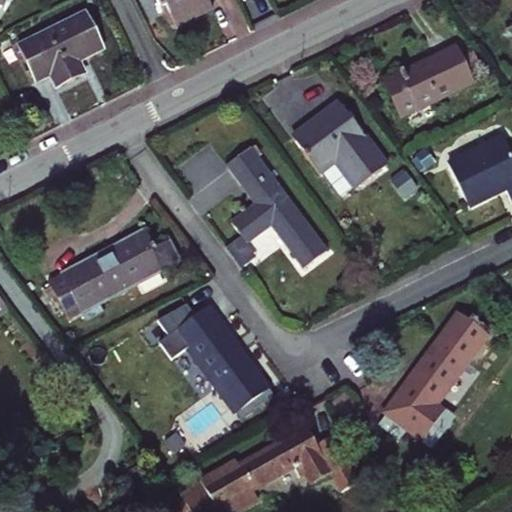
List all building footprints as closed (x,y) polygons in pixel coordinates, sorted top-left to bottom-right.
[(157,0),(162,9),(166,7),(175,25),(212,7),(208,0),(157,0)] [(215,12),(212,7),(175,25),(177,30),(215,12)] [(85,15),(17,48),(36,87),(50,80),(56,92),(88,76),(82,65),(104,54),(85,15)] [(402,119),(473,84),(461,58),(456,49),(386,83),(402,119)] [(473,52),(461,58),(473,84),(475,86),(487,80),(473,52)] [(357,190),(386,170),(340,105),(293,138),(319,175),(337,162),(357,190)] [(511,157),(502,138),(447,165),(468,209),(507,190),(511,201),(511,157)] [(273,227),(305,270),(328,253),(250,149),(227,166),(256,205),(232,224),(248,245),(273,227)] [(100,303),(172,264),(163,247),(154,252),(144,232),(62,276),(65,281),(76,304),(85,320),(103,310),(100,303)] [(76,304),(65,281),(52,288),(64,311),(76,304)] [(0,314),(8,308),(0,297),(0,314)] [(170,337),(182,355),(188,351),(241,421),(274,397),(209,308),(170,337)] [(437,407),(487,336),(457,315),(385,414),(387,416),(379,427),(400,443),(408,432),(433,449),(454,419),(437,407)] [(200,482),(182,492),(179,493),(189,511),(241,511),(259,502),(254,493),(296,470),(301,480),(306,476),(312,489),(332,477),(342,495),(358,486),(330,437),(318,443),(312,433),(309,435),(306,429),(237,466),(234,460),(199,479),(200,482)]
